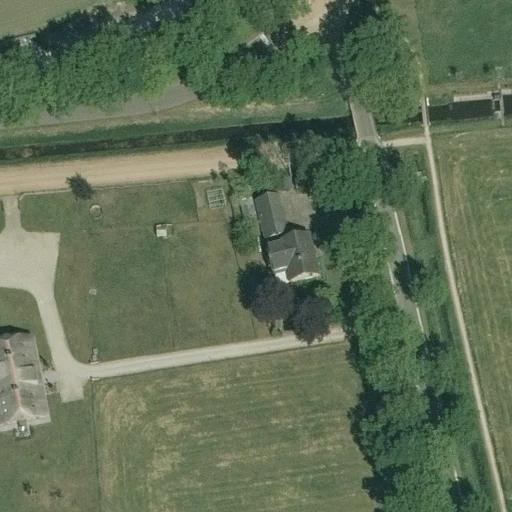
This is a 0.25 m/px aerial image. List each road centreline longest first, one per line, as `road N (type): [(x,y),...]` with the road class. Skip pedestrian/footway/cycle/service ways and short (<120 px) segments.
road 1 (unclassified): [(454,511),(367,137),(318,6)]
road 2 (track): [(0,184),(369,147)]
road 3 (unclassified): [(0,120),(186,93),(318,6)]
